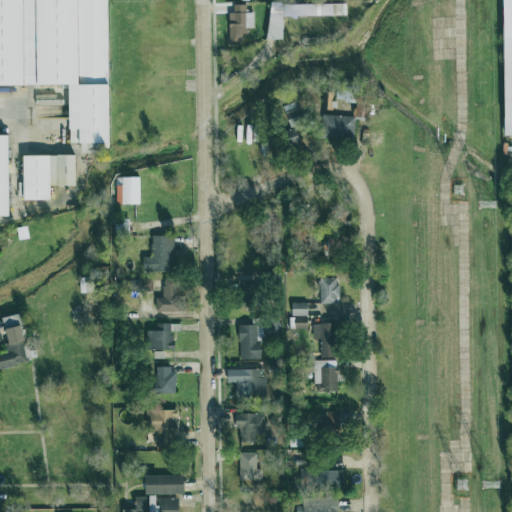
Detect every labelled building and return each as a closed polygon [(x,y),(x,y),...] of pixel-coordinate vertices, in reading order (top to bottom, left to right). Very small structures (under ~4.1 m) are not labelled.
[(0,0),(0,84),(62,84),(63,128),(72,128),(72,142),(103,142),(102,84),(105,84),(104,0),(0,0)] [(511,0),(496,0),(499,135),(511,134),(511,0)] [(343,16),(343,3),(264,4),(265,39),(279,39),(279,16),(343,16)] [(252,30),(252,12),(243,12),(243,4),(230,4),(230,12),(226,12),(225,44),(237,44),(237,30),(252,30)] [(320,109),(333,110),(334,100),(352,101),(350,118),(362,119),(364,100),(351,99),(352,92),(322,89),(320,109)] [(317,138),(351,139),(352,116),(318,115),(317,138)] [(297,143),(290,127),(277,133),(284,149),(297,143)] [(90,142),(76,143),(77,153),(90,153),(90,142)] [(71,185),(72,155),(18,154),(17,200),(46,200),(46,185),(71,185)] [(107,204),(137,204),(136,177),(118,177),(118,185),(107,185),(107,204)] [(170,235),(148,236),(148,256),(138,256),(139,271),(171,270),(170,235)] [(317,304),(335,303),(335,277),(316,278),(317,304)] [(149,279),(124,280),(125,292),(139,291),(149,291),(149,279)] [(160,297),(153,298),(153,311),(176,310),(176,279),(159,280),(160,297)] [(234,306),(246,307),(247,281),(235,280),(234,306)] [(304,303),(288,303),(289,316),(304,316),(304,303)] [(0,316),(0,327),(5,351),(0,352),(0,368),(23,363),(15,325),(19,324),(17,313),(0,316)] [(276,318),(262,318),(262,335),(276,335),(276,318)] [(169,323),(153,323),(153,330),(143,330),(143,350),(169,349),(169,323)] [(310,338),(317,337),(318,357),(332,356),(332,323),(310,323),(310,338)] [(255,324),(236,324),(236,359),(255,358),(255,324)] [(312,391),(335,391),(335,360),(311,360),(312,391)] [(170,366),(151,367),(152,394),(171,394),(170,366)] [(257,369),(223,370),(223,383),(232,383),(232,397),(264,396),(264,377),(257,377),(257,369)] [(173,410),(142,410),(142,433),(152,433),(152,445),(173,445),(173,410)] [(335,434),(336,411),(322,411),(321,433),(335,434)] [(256,413),(231,414),(231,428),(236,428),(236,442),(257,441),(256,413)] [(235,480),(256,480),(256,452),(236,452),(235,480)] [(307,489),(340,488),(339,470),(306,471),(307,489)] [(179,474),(139,475),(139,494),(179,494),(179,474)] [(256,511),(256,495),(236,496),(236,511),(256,511)] [(174,511),(175,497),(150,498),(150,496),(131,496),(131,509),(118,510),(118,511),(137,511),(138,511),(144,511),(174,511)] [(332,511),(332,497),(299,497),(299,506),(293,506),(293,511),(332,511)]
